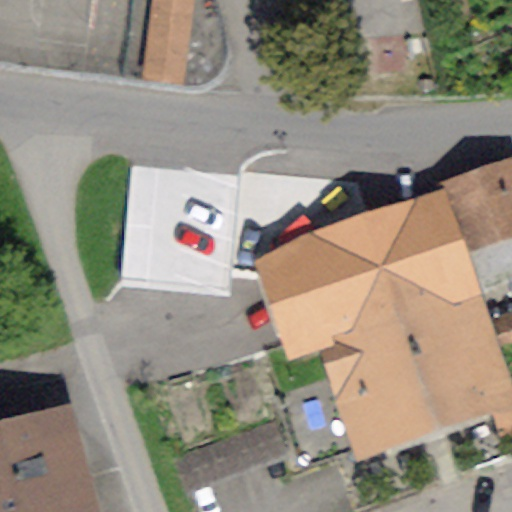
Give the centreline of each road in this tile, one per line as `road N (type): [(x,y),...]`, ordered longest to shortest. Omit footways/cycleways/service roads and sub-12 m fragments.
road 1 (residential): [(511,124),(416,130),(255,122),(14,99)]
road 2 (residential): [(146,511),(14,99)]
